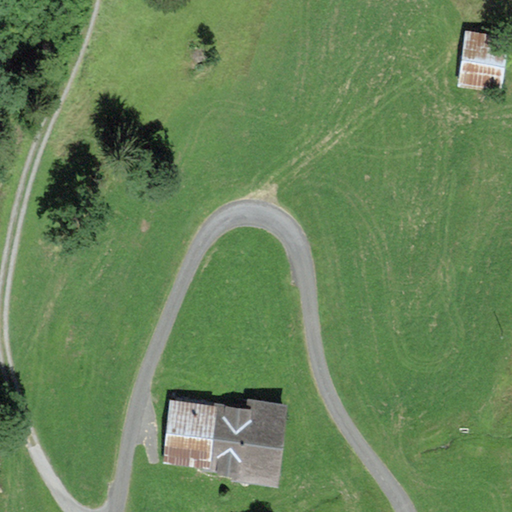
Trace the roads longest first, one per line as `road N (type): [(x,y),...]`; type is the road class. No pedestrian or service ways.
road 1 (residential): [(115,511),(141,386),(172,309),(211,226),(239,213),(271,217),(295,240),(326,388),(405,511)]
road 2 (track): [(76,511),(39,473),(2,355),(9,251),(104,0)]
